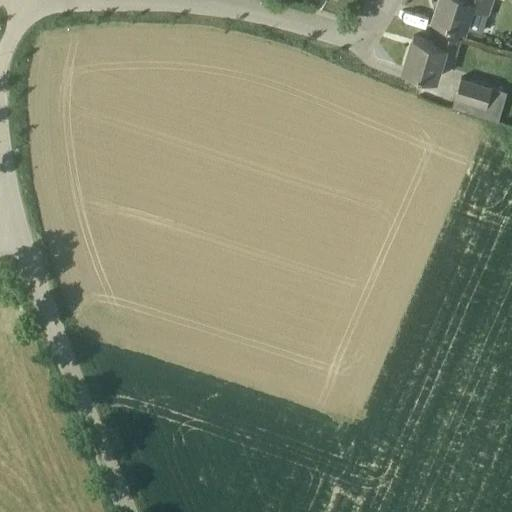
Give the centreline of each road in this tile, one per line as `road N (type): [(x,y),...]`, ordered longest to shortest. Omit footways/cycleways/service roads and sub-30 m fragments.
road 1 (unclassified): [(30,17),(42,5),(178,3),(355,41),(388,0)]
road 2 (unclassified): [(128,511),(11,226)]
